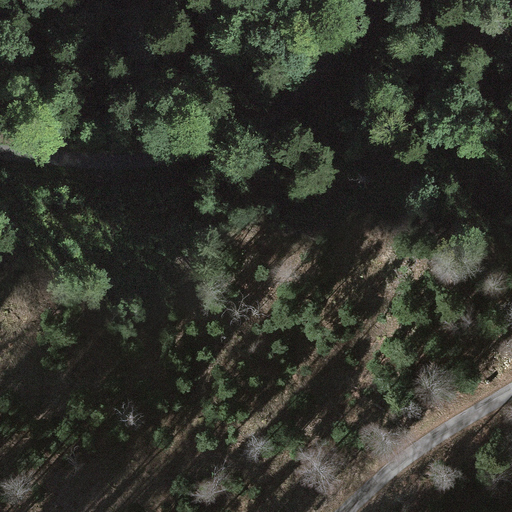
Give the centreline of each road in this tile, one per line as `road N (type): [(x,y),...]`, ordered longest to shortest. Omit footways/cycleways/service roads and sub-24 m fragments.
road 1 (track): [(391,0),(273,117),(210,147),(156,159),(0,153)]
road 2 (track): [(344,511),(432,426),(511,387)]
